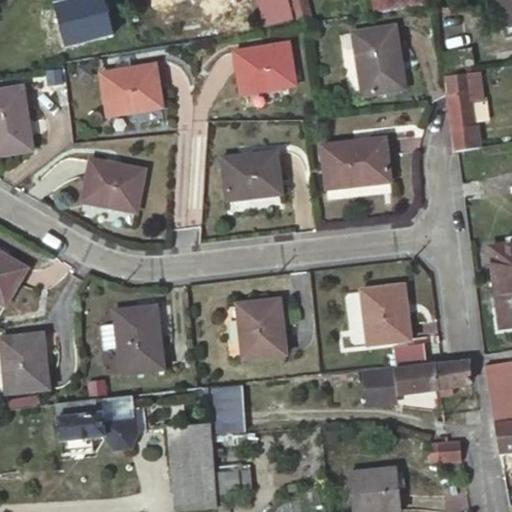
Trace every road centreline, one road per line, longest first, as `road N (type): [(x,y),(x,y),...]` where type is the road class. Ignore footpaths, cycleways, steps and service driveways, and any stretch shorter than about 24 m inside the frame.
road 1 (residential): [(0,198),(100,257),(134,265),(198,265),(439,235)]
road 2 (residential): [(495,511),(479,348),(457,351),(439,235)]
